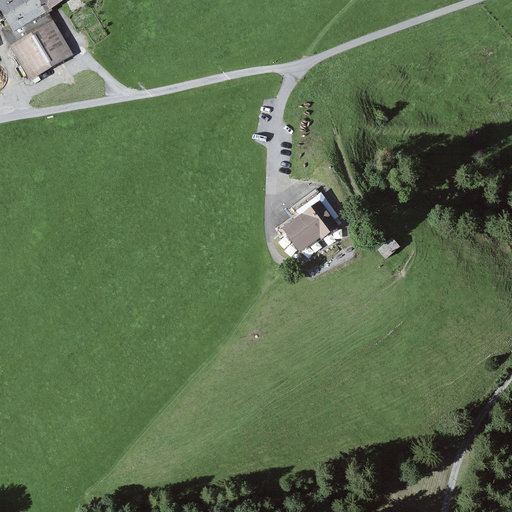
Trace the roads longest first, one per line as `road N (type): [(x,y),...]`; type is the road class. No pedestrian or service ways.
road 1 (track): [(0,114),(298,64)]
road 2 (track): [(298,64),(281,100),(269,215),(281,262)]
road 3 (residential): [(298,64),(475,0)]
road 4 (track): [(274,180),(321,190),(347,232),(303,260),(281,262)]
road 5 (track): [(511,379),(469,436),(448,511)]
